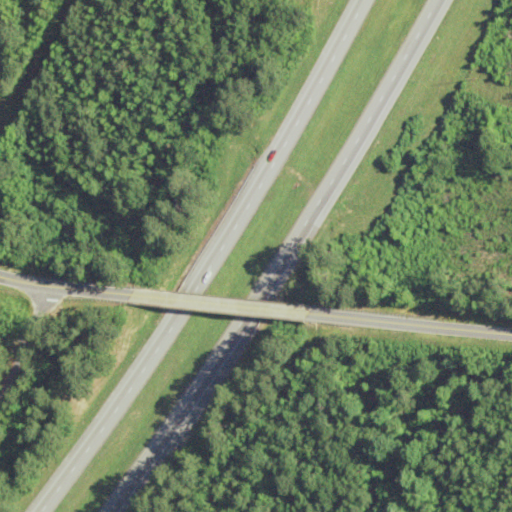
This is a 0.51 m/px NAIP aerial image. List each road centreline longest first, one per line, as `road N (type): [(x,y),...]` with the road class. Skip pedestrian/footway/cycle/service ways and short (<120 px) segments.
road 1 (motorway): [(105,511),(300,230),(436,0)]
road 2 (motorway): [(359,0),(247,207),(39,511)]
road 3 (residential): [(324,314),(132,294)]
road 4 (residential): [(511,333),(324,314)]
road 5 (residential): [(132,294),(0,276)]
